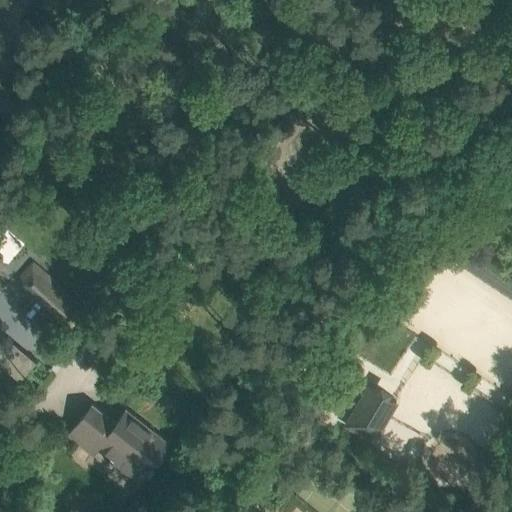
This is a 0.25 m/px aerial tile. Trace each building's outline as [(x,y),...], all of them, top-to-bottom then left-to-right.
[(55,283),(40,299),(71,326),(85,311),(55,283)] [(136,336),(131,344),(147,354),(152,346),(136,336)] [(138,359),(118,345),(109,357),(129,372),(138,359)] [(189,444),(178,436),(203,403),(198,399),(193,406),(164,383),(144,408),(127,394),(112,413),(99,403),(104,395),(84,379),(52,420),(74,437),(77,432),(117,463),(86,503),(98,511),(118,511),(152,469),(163,477),(189,444)] [(346,423),(372,438),(395,400),(369,385),(346,423)]
